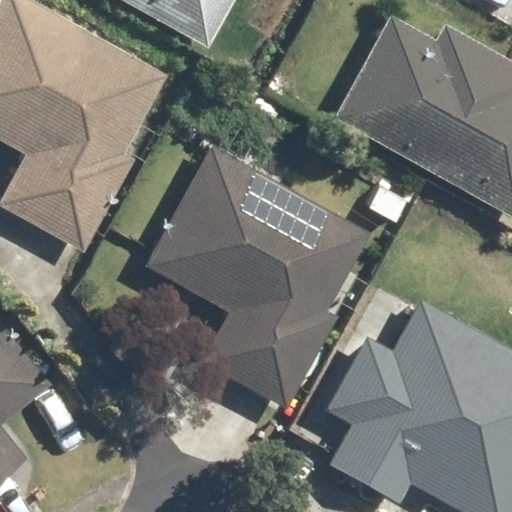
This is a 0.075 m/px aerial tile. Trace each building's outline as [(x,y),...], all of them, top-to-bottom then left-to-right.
[(0,0),(0,133),(11,140),(0,162),(0,198),(73,235),(158,64),(76,24),(32,0),(0,0)] [(136,0),(200,38),(222,0),(136,0)] [(511,85),(386,13),(329,111),(511,216),(511,85)] [(148,260),(228,306),(198,360),(273,401),(323,309),(317,305),(361,227),(214,144),(148,260)] [(410,477),(473,511),(498,511),(511,487),(511,350),(418,299),(394,342),(361,329),(329,408),(353,417),(341,439),(342,440),(330,460),(395,501),(410,477)] [(0,460),(17,446),(0,425),(0,419),(49,382),(0,318),(0,460)]
